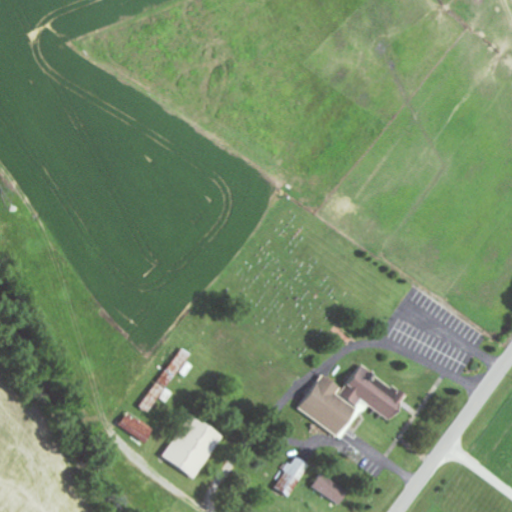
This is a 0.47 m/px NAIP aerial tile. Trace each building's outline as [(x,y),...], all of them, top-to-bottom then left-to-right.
[(192,354),(183,348),(142,407),(152,414),(192,354)] [(341,396),(357,407),(361,401),(392,421),(408,397),(361,366),(341,396)] [(340,436),(358,408),(338,396),(343,388),(323,375),(300,411),(340,436)] [(120,429),(148,444),(156,428),(129,413),(120,429)] [(226,435),(192,415),(165,459),(198,480),(226,435)] [(310,465),(298,457),(277,488),(289,497),(310,465)] [(351,491),(322,475),(314,489),(343,505),(351,491)]
